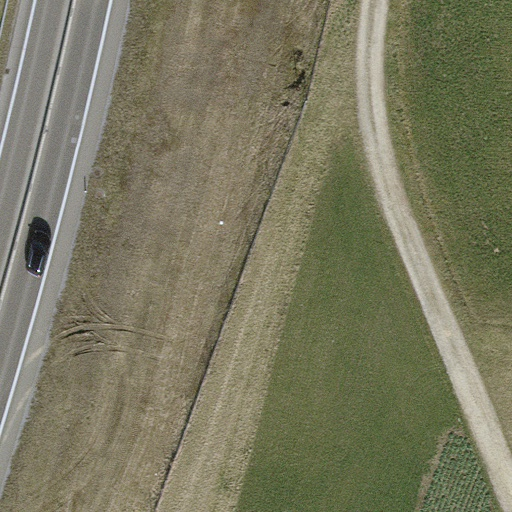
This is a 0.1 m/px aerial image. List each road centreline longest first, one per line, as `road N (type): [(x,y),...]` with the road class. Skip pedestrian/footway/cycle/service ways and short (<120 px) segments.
road 1 (track): [(511,503),(398,219),(376,136),(371,51),(378,0)]
road 2 (trunk): [(0,380),(94,0)]
road 3 (trunk): [(54,0),(0,229)]
